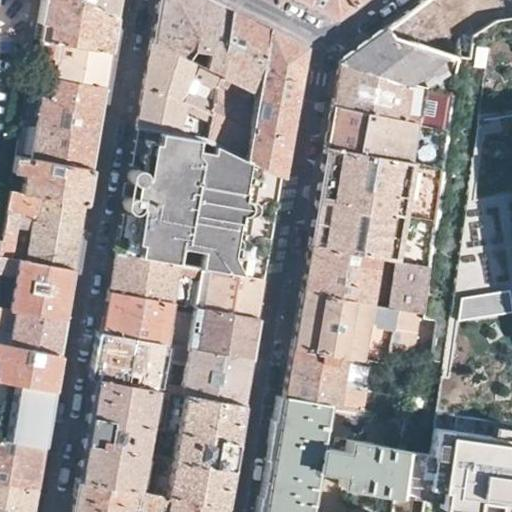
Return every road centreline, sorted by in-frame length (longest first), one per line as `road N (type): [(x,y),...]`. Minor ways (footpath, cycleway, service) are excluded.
road 1 (residential): [(138,0),(49,511)]
road 2 (residential): [(240,511),(324,40)]
